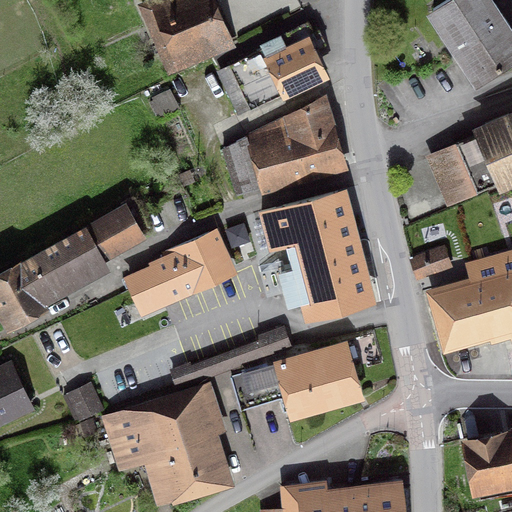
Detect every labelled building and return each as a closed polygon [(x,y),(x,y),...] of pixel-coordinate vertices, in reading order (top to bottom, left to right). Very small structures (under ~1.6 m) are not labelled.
[(207,0),(159,0),(143,7),(169,69),(227,44),(207,0)] [(481,82),(511,61),(511,34),(489,0),(448,0),(434,9),(481,82)] [(265,47),(220,70),(240,112),(323,73),(309,42),(317,38),(309,21),(307,22),(307,23),(264,44),(265,47)] [(322,98),(224,148),(237,193),(263,185),(262,182),(340,158),(322,98)] [(511,123),(432,156),(452,203),(511,178),(511,123)] [(315,311),(366,297),(360,274),(367,272),(364,261),(357,263),(338,190),(262,210),(272,248),(287,243),(295,275),(284,278),(291,304),(301,301),(304,313),(315,310),(315,311)] [(135,204),(0,281),(0,297),(13,320),(154,238),(135,204)] [(222,238),(138,275),(153,309),(237,272),(222,238)] [(440,248),(412,258),(418,277),(446,267),(440,248)] [(511,267),(446,286),(461,342),(511,328),(511,267)] [(282,329),(171,366),(178,386),(289,348),(282,329)] [(286,411),(358,390),(344,345),(230,378),(238,406),(281,394),(286,411)] [(0,423),(36,404),(16,365),(0,373),(0,423)] [(235,476),(209,387),(108,417),(122,463),(154,453),(167,497),(235,476)] [(511,432),(470,441),(479,487),(511,481),(511,432)] [(401,511),(399,487),(285,499),(286,507),(263,509),(263,511),(401,511)]
